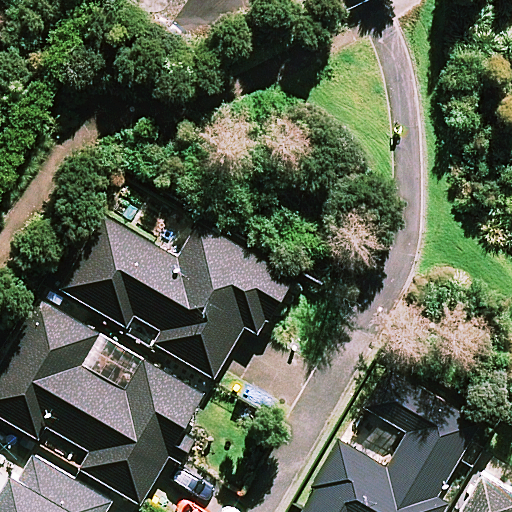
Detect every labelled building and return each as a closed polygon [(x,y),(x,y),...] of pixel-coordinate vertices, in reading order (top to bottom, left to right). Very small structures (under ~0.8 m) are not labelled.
[(196,226),(129,187),(116,209),(107,204),(62,282),(128,321),(135,308),(163,324),(155,338),(215,372),(245,320),(259,328),(293,269),(202,216),(196,226)] [(143,496),(171,450),(182,457),(199,430),(187,423),(209,387),(147,350),(126,386),(80,358),(97,330),(41,296),(0,364),(0,409),(42,435),(50,421),(95,447),(86,462),(143,496)] [(436,511),(445,496),(435,491),(472,426),(478,414),(383,361),(362,399),(408,424),(388,461),(340,435),(297,511),(436,511)] [(101,511),(111,496),(0,430),(0,463),(9,469),(0,484),(0,511),(101,511)] [(511,511),(511,477),(482,460),(452,511),(511,511)]
